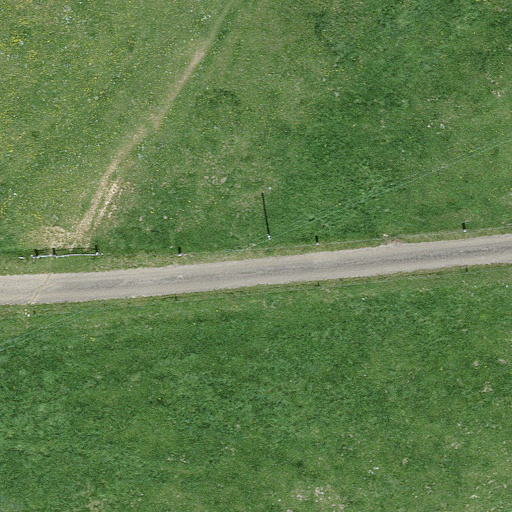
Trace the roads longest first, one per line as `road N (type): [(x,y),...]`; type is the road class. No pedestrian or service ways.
road 1 (track): [(75,287),(511,255)]
road 2 (track): [(252,0),(75,287)]
